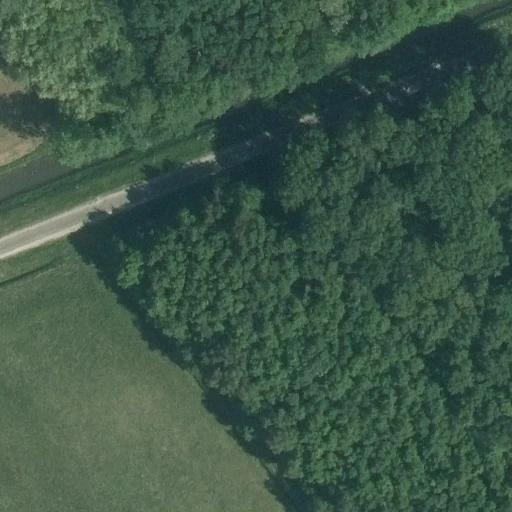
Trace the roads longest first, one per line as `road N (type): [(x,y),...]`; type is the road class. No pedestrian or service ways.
road 1 (unclassified): [(0,252),(511,47)]
road 2 (track): [(89,216),(316,511)]
